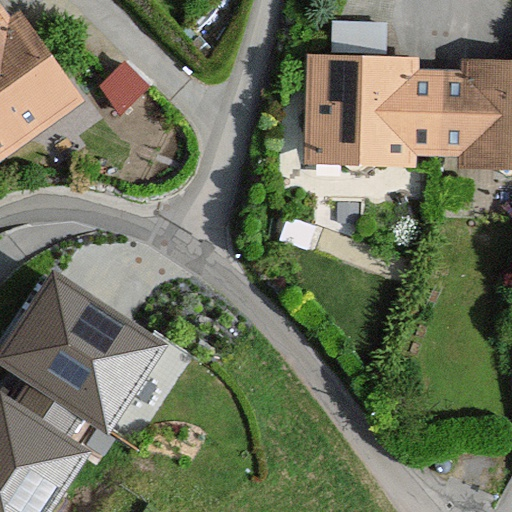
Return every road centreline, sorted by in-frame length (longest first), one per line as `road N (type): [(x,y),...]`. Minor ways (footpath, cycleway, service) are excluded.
road 1 (residential): [(201,226),(351,417),(447,511)]
road 2 (residential): [(268,0),(201,226)]
road 3 (residential): [(201,226),(13,212),(0,222)]
